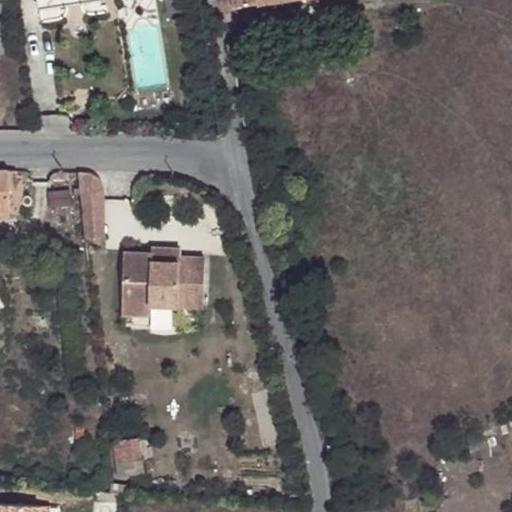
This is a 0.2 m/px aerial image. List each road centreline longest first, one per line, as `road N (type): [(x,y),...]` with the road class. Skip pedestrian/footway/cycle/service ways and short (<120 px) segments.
road 1 (residential): [(237,167),(320,488),(319,511)]
road 2 (residential): [(0,150),(177,153),(237,167)]
road 3 (residential): [(208,0),(237,167)]
